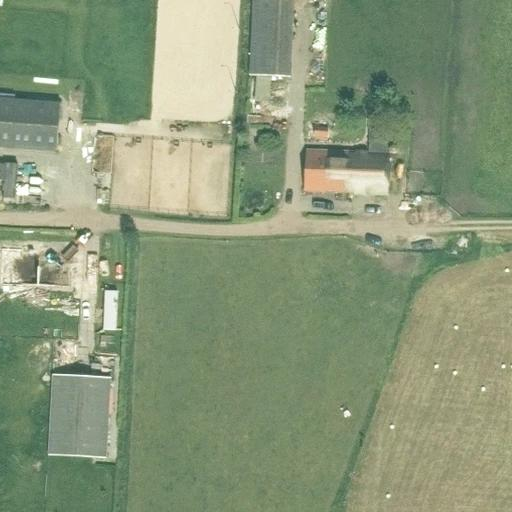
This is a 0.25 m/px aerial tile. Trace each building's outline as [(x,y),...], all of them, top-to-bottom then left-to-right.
[(251,0),(249,77),(289,79),(291,0),(251,0)] [(0,147),(55,152),(60,104),(0,99),(0,147)] [(144,154),(144,151),(144,149),(143,146),(143,143),(142,141),(140,139),(139,137),(137,135),(135,133),(132,132),(130,130),(127,130),(125,129),(122,129),(120,129),(117,129),(114,130),(112,131),(110,132),(107,134),(105,136),(104,138),(102,140),(101,142),(100,145),(100,148),(99,150),(99,153),(100,155),(100,158),(101,161),(103,163),(104,165),(106,167),(108,169),(110,170),(112,172),(115,173),(117,173),(120,174),(123,174),(125,173),(128,173),(130,172),(133,171),(135,169),(137,168),(139,166),(140,164),(142,161),(143,159),(143,156),(144,154)] [(387,195),(389,144),(368,143),(368,154),(306,152),(305,191),(387,195)] [(70,289),(71,252),(2,249),(0,286),(70,289)] [(97,298),(96,284),(78,284),(78,298),(97,298)] [(0,321),(31,321),(30,287),(0,288),(0,321)] [(107,460),(112,379),(52,376),(48,456),(107,460)]
